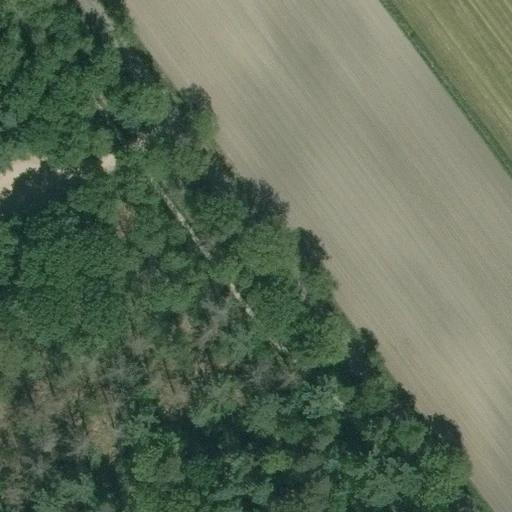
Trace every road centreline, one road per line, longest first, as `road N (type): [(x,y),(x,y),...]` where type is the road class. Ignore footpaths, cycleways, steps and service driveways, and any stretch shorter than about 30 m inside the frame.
road 1 (unclassified): [(469,511),(85,0)]
road 2 (track): [(0,209),(133,152),(173,119)]
